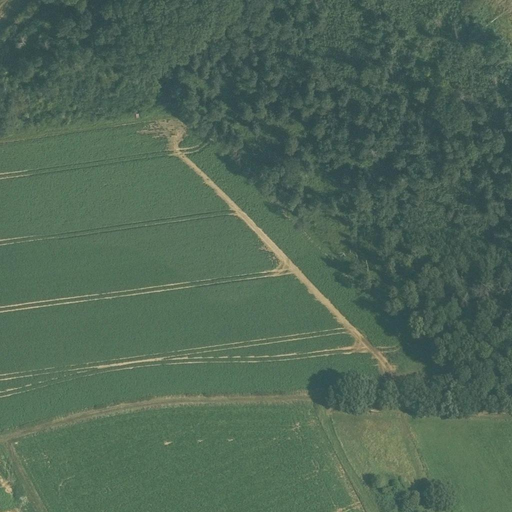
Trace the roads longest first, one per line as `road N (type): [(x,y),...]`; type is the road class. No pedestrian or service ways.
road 1 (track): [(293,399),(299,387),(432,388),(442,381),(439,361),(74,0)]
road 2 (track): [(0,440),(136,401),(293,399),(339,410),(511,417)]
road 3 (track): [(188,114),(0,139)]
road 4 (track): [(372,511),(323,419),(325,404)]
